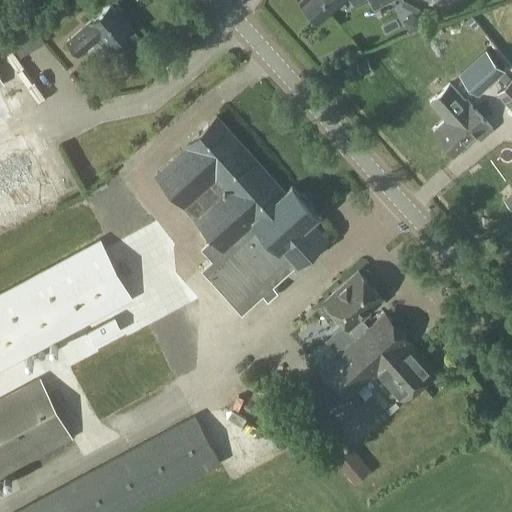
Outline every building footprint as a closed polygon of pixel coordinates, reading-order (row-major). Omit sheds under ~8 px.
[(301,0),(310,9),(310,13),(314,17),(318,18),(319,19),(340,0),(301,0)] [(79,54),(103,33),(109,40),(104,45),(122,66),(140,51),(146,46),(127,24),(130,23),(123,15),(121,17),(110,3),(91,19),(91,20),(67,40),(79,54)] [(471,17),(467,21),(472,29),(477,25),(471,17)] [(486,49),(459,73),(479,94),(504,70),(486,49)] [(511,78),(497,93),(511,109),(511,78)] [(450,82),(430,101),(446,118),(433,130),(454,154),(480,130),(484,135),(492,127),(467,99),(466,100),(450,82)] [(187,146),(156,173),(193,214),(213,236),(205,243),(216,254),(201,268),(241,313),(295,265),(296,266),(326,238),(310,220),(317,213),(292,185),(284,192),(216,116),(185,144),(187,146)] [(19,155),(0,162),(0,245),(49,223),(19,155)] [(115,226),(135,212),(130,204),(109,219),(115,226)] [(100,239),(0,292),(0,368),(124,302),(131,298),(118,274),(100,239)] [(381,296),(357,270),(326,299),(327,300),(318,308),(332,323),(340,315),(345,321),(325,339),(338,354),(320,370),(345,398),(376,370),(402,398),(435,368),(409,341),(410,340),(384,312),(369,326),(360,315),(381,296)] [(95,343),(121,329),(114,317),(88,331),(95,343)] [(39,378),(0,399),(0,474),(70,437),(39,378)] [(449,387),(311,468),(332,503),(469,422),(449,387)] [(126,511),(221,462),(195,413),(11,511),(126,511)]
